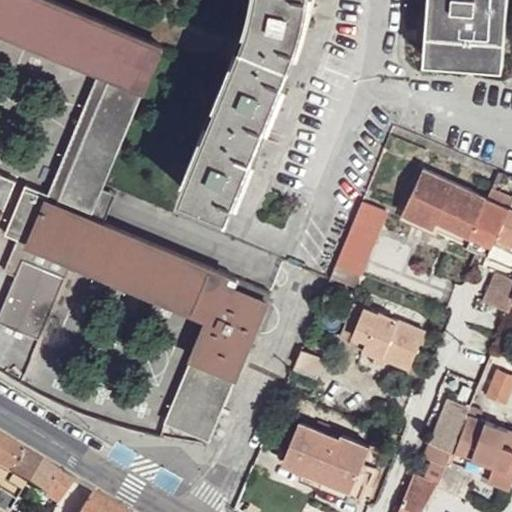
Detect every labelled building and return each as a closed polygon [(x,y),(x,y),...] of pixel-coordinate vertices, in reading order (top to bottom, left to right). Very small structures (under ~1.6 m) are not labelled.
[(76,0),(0,0),(0,27),(101,71),(50,193),(27,184),(7,232),(18,237),(75,260),(209,316),(166,421),(209,440),(267,299),(248,292),(251,281),(91,214),(92,211),(105,181),(127,128),(164,37),(76,0)] [(254,0),(250,22),(232,66),(182,188),(229,207),(241,178),(243,171),(277,86),(280,78),(302,19),(305,9),(306,0),(254,0)] [(508,0),(429,0),(424,57),(504,64),(508,0)] [(311,12),(305,9),(302,19),(308,21),(311,12)] [(286,81),(280,78),(277,86),(283,89),(286,81)] [(468,235),(486,197),(420,169),(397,220),(444,241),(449,229),(468,237),(468,235)] [(0,221),(18,181),(0,172),(0,221)] [(394,207),(363,193),(337,258),(340,260),(366,270),(394,207)] [(510,207),(486,197),(468,235),(492,247),(496,238),(510,207)] [(511,202),(510,207),(496,238),(511,244),(511,202)] [(492,247),(468,235),(468,237),(463,247),(484,257),(492,247)] [(75,260),(18,237),(5,268),(16,273),(0,313),(43,332),(75,260)] [(511,303),(511,279),(496,272),(483,301),(508,313),(511,303)] [(362,303),(351,298),(338,330),(348,334),(348,337),(363,342),(361,345),(406,363),(423,326),(378,306),(377,308),(362,301),(362,303)] [(332,351),(304,340),(297,356),(325,367),(332,351)] [(511,381),(511,373),(495,367),(484,396),(503,402),(511,381)] [(450,395),(434,441),(454,449),(467,413),(471,403),(450,395)] [(506,428),(467,413),(454,449),(490,464),(484,480),(508,489),(511,477),(511,445),(502,442),(506,428)] [(338,436),(298,421),(282,458),(351,484),(366,440),(340,430),(338,436)] [(511,430),(506,428),(502,442),(511,445),(511,430)] [(73,482),(0,438),(0,489),(16,500),(25,483),(59,504),(73,482)] [(434,441),(431,440),(426,454),(449,461),(454,449),(434,441)] [(474,470),(449,461),(441,483),(465,498),(474,470)] [(426,511),(441,483),(414,473),(395,511),(426,511)] [(81,511),(92,494),(78,485),(62,511),(81,511)] [(120,511),(92,494),(81,511),(120,511)]
